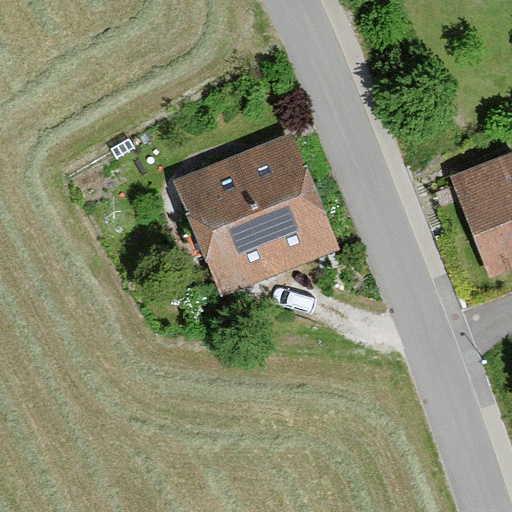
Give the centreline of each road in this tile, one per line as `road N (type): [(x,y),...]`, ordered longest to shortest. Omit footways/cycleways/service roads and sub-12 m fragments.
road 1 (tertiary): [(288,0),(334,83),(430,346)]
road 2 (tertiary): [(430,346),(488,511)]
road 3 (residential): [(304,311),(430,346)]
